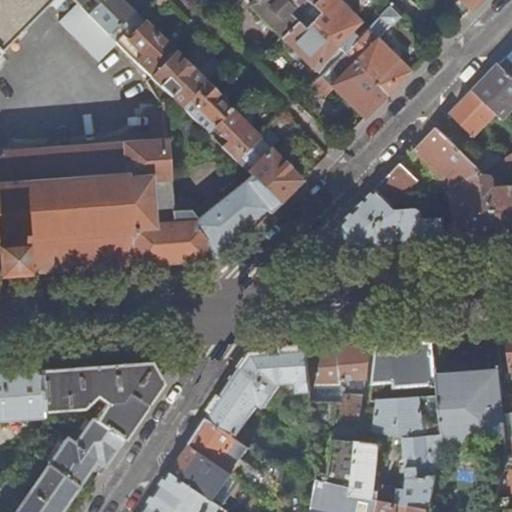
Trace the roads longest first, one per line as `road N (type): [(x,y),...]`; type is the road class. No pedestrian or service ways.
road 1 (residential): [(235,307),(257,269),(511,10)]
road 2 (residential): [(511,286),(235,307)]
road 3 (residential): [(107,511),(213,354),(235,307)]
road 4 (residential): [(235,307),(0,324)]
